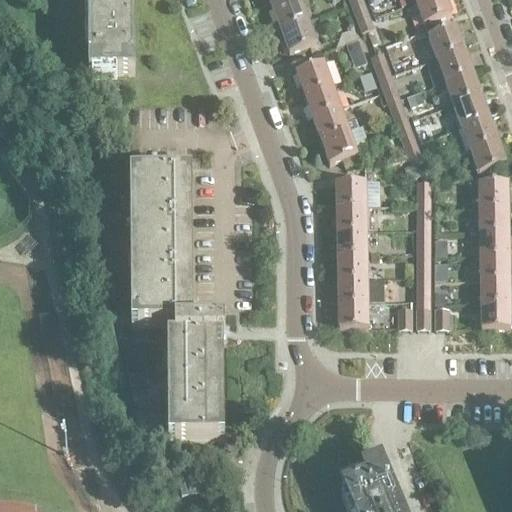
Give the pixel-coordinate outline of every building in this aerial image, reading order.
[(88,0),(89,78),(134,78),(134,61),(128,61),(127,0),(88,0)] [(300,2),(298,0),(268,0),(272,12),(300,2)] [(443,0),(432,0),(415,6),(424,30),(451,20),(443,0)] [(353,16),(365,12),(361,1),(349,6),(353,16)] [(304,14),(300,2),(272,12),(281,35),(308,25),(308,26),(318,22),(314,10),(304,14)] [(357,27),(369,23),(365,12),(353,16),(357,27)] [(369,23),(357,27),(361,38),(373,34),(369,23)] [(308,25),(281,35),(289,58),(317,48),(308,26),(308,25)] [(437,64),(465,54),(457,30),(429,40),(437,64)] [(356,45),(343,49),(348,62),(360,58),(356,45)] [(437,64),(426,67),(433,90),(474,76),(465,54),(437,64)] [(375,74),(388,69),(383,57),(371,62),(375,74)] [(332,90),(331,89),(323,67),(297,76),(305,100),(332,90)] [(379,84),(391,79),(388,69),(375,74),(379,84)] [(482,99),(474,76),(445,86),(453,109),(482,99)] [(379,84),(383,95),(395,91),(391,79),(379,84)] [(340,113),(336,101),(332,90),(305,100),(313,122),(340,113)] [(395,91),(383,95),(386,105),(399,100),(395,91)] [(490,121),(482,99),(453,109),(461,131),(490,121)] [(391,116),(403,111),(401,105),(399,100),(386,105),(391,116)] [(394,127),(407,122),(403,111),(391,116),(394,127)] [(322,145),(358,132),(354,121),(344,125),(340,113),(313,122),(322,145)] [(490,121),(461,131),(470,154),(498,144),(490,121)] [(398,138),(411,133),(407,123),(408,123),(407,122),(394,127),(398,138)] [(358,132),(322,145),(330,168),(357,159),(353,147),(366,143),(362,131),(358,132)] [(402,148),(415,144),(411,133),(398,138),(402,148)] [(406,159),(419,154),(415,144),(402,148),(406,159)] [(506,168),(498,144),(470,154),(478,178),(506,168)] [(419,154),(406,159),(408,164),(410,170),(423,165),(419,154)] [(374,181),(388,179),(410,175),(408,164),(386,168),(372,170),(374,181)] [(193,329),(192,177),(130,178),(131,331),(175,330),(175,342),(167,342),(168,445),(224,444),(223,342),(224,342),(225,335),(225,329),(193,329)] [(338,212),(367,211),(367,186),(338,186),(338,212)] [(417,197),(431,197),(431,186),(417,187),(417,197)] [(480,212),(509,212),(509,187),(480,187),(480,212)] [(431,197),(417,197),(417,207),(431,208),(431,197)] [(431,218),(431,208),(417,207),(417,218),(431,218)] [(367,211),(338,212),(338,235),(368,235),(367,211)] [(509,212),(480,212),(481,236),(510,236),(509,212)] [(417,229),(431,229),(431,218),(417,218),(417,229)] [(431,229),(417,229),(417,239),(431,239),(431,229)] [(368,235),(338,235),(339,259),(368,259),(368,235)] [(510,236),(481,236),(481,260),(510,260),(510,236)] [(431,250),(431,239),(417,239),(417,250),(431,250)] [(417,260),(431,260),(431,250),(417,250),(417,260)] [(368,283),(368,259),(339,259),(339,283),(368,283)] [(431,260),(417,260),(417,271),(431,271),(431,260)] [(510,283),(510,260),(481,260),(481,284),(510,283)] [(430,282),(431,271),(417,271),(417,282),(430,282)] [(417,292),(430,292),(430,282),(417,282),(417,292)] [(368,307),(368,283),(339,283),(339,307),(368,307)] [(510,283),(481,284),(482,308),(511,307),(510,283)] [(417,303),(430,303),(430,292),(417,292),(417,303)] [(430,313),(430,303),(417,303),(417,313),(430,313)] [(369,332),(368,307),(339,307),(339,332),(369,332)] [(511,307),(482,308),(482,333),(511,332),(511,307)] [(399,313),(399,332),(411,332),(411,313),(399,313)] [(430,313),(417,313),(417,332),(429,332),(430,313)] [(436,332),(449,332),(448,313),(436,313),(436,332)] [(401,511),(381,463),(340,480),(344,489),(342,489),(351,511),(401,511)] [(195,480),(178,484),(181,499),(198,496),(195,480)]
